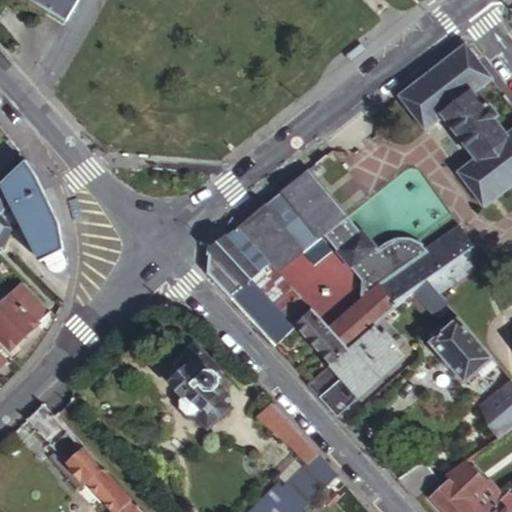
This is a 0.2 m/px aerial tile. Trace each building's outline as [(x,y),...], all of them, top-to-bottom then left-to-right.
[(80,0),(18,0),(66,27),(80,0)] [(359,22),(342,35),(348,42),(365,29),(359,22)] [(468,43),(398,96),(427,133),(444,120),(476,159),(458,174),(485,207),(511,186),(511,131),(508,135),(502,127),(506,123),(494,109),(490,112),(477,94),(496,80),(468,43)] [(45,257),(73,245),(40,176),(28,161),(6,182),(15,200),(23,215),(45,257)] [(312,167),(301,176),(300,184),(289,193),(285,188),(267,203),(271,208),(259,218),(251,216),(240,225),(271,259),(289,243),(304,244),(321,230),(322,217),(340,200),(312,167)] [(301,176),(285,188),(289,193),(300,184),(301,176)] [(6,182),(0,187),(0,212),(1,214),(15,200),(6,182)] [(23,215),(15,200),(1,214),(14,226),(23,215)] [(272,260),(315,308),(332,327),(382,283),(440,242),(459,229),(473,247),(428,277),(438,289),(481,252),(453,220),(433,237),(434,239),(423,248),(421,246),(417,243),(416,242),(412,241),(406,239),(402,238),(400,238),(394,239),(389,241),(385,243),(382,245),(379,241),(366,251),(354,238),(364,229),(363,228),(366,226),(349,211),(340,200),(322,217),(321,230),(304,244),(289,243),(271,259),(272,260)] [(267,203),(251,216),(259,218),(271,208),(267,203)] [(1,214),(0,215),(0,247),(4,243),(14,227),(14,226),(1,214)] [(228,296),(272,260),(271,259),(240,225),(238,223),(208,248),(205,270),(228,296)] [(379,241),(366,226),(363,228),(364,229),(354,238),(366,251),(379,241)] [(371,328),(414,290),(428,277),(473,247),(459,229),(440,242),(382,283),(332,327),(344,341),(350,347),(371,328)] [(72,268),(73,245),(45,257),(59,271),(72,268)] [(315,308),(272,260),(228,296),(257,327),(273,345),(295,325),(315,308)] [(438,289),(428,277),(414,290),(433,313),(448,301),(438,289)] [(52,309),(23,281),(0,303),(0,337),(12,349),(52,309)] [(332,327),(315,308),(295,325),(331,364),(350,347),(344,341),(332,327)] [(480,338),(459,313),(449,322),(446,319),(434,330),(436,333),(430,339),(467,381),(495,356),(480,338)] [(308,384),(337,415),(399,360),(371,328),(350,347),(331,364),(308,384)] [(214,361),(199,345),(180,362),(172,361),(169,373),(178,374),(182,378),(172,387),(183,399),(179,410),(187,419),(196,417),(208,430),(230,411),(225,404),(232,398),(224,389),(220,391),(217,387),(223,381),(212,369),(214,361)] [(0,367),(8,360),(0,351),(0,367)] [(511,398),(511,379),(502,388),(511,398)] [(511,398),(502,388),(484,403),(490,421),(501,436),(511,428),(511,398)] [(306,471),(322,457),(275,405),(260,419),(306,471)] [(142,511),(48,407),(47,406),(28,425),(83,490),(85,488),(106,511),(142,511)] [(286,490),(306,511),(309,511),(343,480),(322,457),(286,490)] [(398,482),(412,498),(438,480),(426,463),(398,482)] [(511,487),(496,471),(488,478),(504,496),(510,492),(511,490),(511,487)] [(432,500),(443,511),(486,511),(504,496),(488,478),(475,490),(466,482),(460,487),(459,486),(454,491),(448,485),(432,500)] [(260,511),(306,511),(286,490),(285,489),(260,511)] [(511,511),(511,491),(510,492),(504,496),(486,511),(511,511)] [(341,495),(336,500),(340,506),(346,501),(341,495)] [(336,500),(330,506),(335,510),(340,506),(336,500)]
